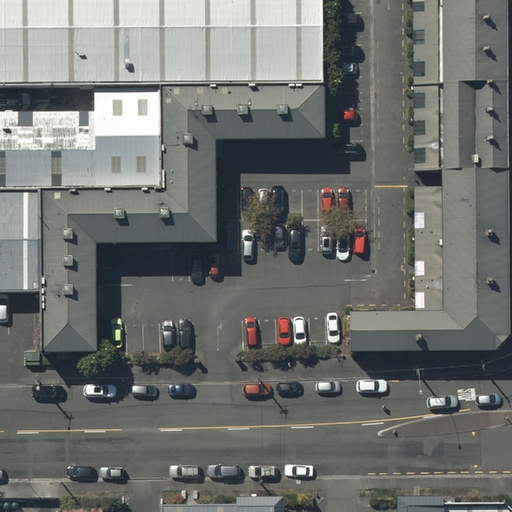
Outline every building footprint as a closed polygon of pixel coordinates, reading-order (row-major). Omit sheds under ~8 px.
[(0,0),(0,93),(94,93),(160,92),(322,91),(321,0),(0,0)] [(414,318),(348,318),(349,359),(494,358),(508,343),(506,0),(411,0),(412,176),(440,176),(440,191),(414,191),(414,318)] [(42,296),(42,361),(97,361),(97,310),(103,310),(103,288),(97,288),(97,251),(217,251),(216,148),(323,148),(322,91),(160,92),(160,195),(42,195),(42,296)] [(0,117),(0,195),(42,195),(160,195),(160,92),(94,93),(94,117),(0,117)] [(42,195),(0,195),(0,296),(42,296),(42,195)] [(0,503),(0,511),(15,511),(15,504),(0,503)]
